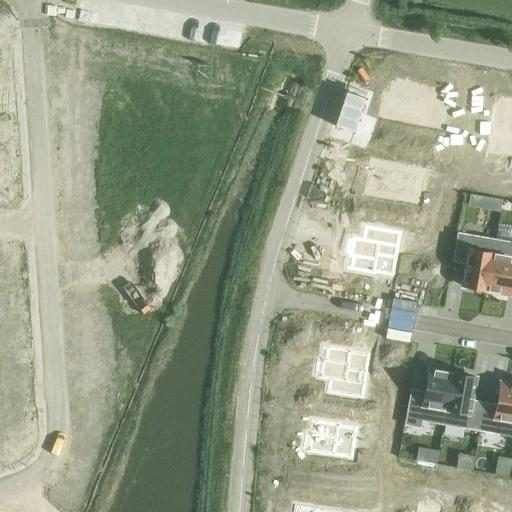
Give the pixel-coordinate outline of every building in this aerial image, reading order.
[(386,95),(382,113),(430,123),(435,93),(422,91),(423,88),(397,83),(396,86),(392,85),(390,96),(386,95)] [(511,103),(498,101),(492,140),(511,143),(511,103)] [(157,127),(149,253),(184,253),(185,222),(215,223),(220,223),(224,127),(157,127)] [(458,135),(454,157),(465,159),(470,136),(458,135)] [(442,160),(440,172),(463,176),(465,164),(442,160)] [(373,163),(367,193),(406,199),(410,170),(398,168),(399,167),(373,163)] [(348,241),(345,253),(348,254),(347,269),(349,270),(374,274),(374,273),(392,276),(399,234),(370,228),(367,242),(352,239),(351,241),(348,241)] [(442,228),(438,251),(451,253),(454,230),(442,228)] [(457,233),(453,261),(466,263),(462,286),(485,290),(494,240),(457,233)] [(511,243),(494,240),(485,290),(509,294),(511,275),(511,243)] [(316,359),(314,372),(318,373),(317,377),(333,379),(330,392),(360,396),(369,354),(350,352),(350,349),(322,345),(320,359),(316,359)] [(410,390),(405,425),(419,427),(420,420),(442,424),(451,374),(428,370),(424,392),(410,390)] [(451,374),(442,424),(478,430),(483,403),(470,401),(475,378),(451,374)] [(483,403),(478,430),(511,435),(511,384),(499,382),(495,405),(483,403)] [(393,388),(389,412),(400,415),(405,391),(393,388)] [(377,418),(374,428),(398,433),(399,421),(377,418)] [(311,419),(307,450),(346,457),(352,458),(354,445),(348,444),(350,427),(337,425),(337,423),(332,423),(311,419)] [(462,470),(457,493),(469,496),(473,473),(462,470)] [(386,489),(381,511),(382,511),(393,511),(397,491),(386,489)]
